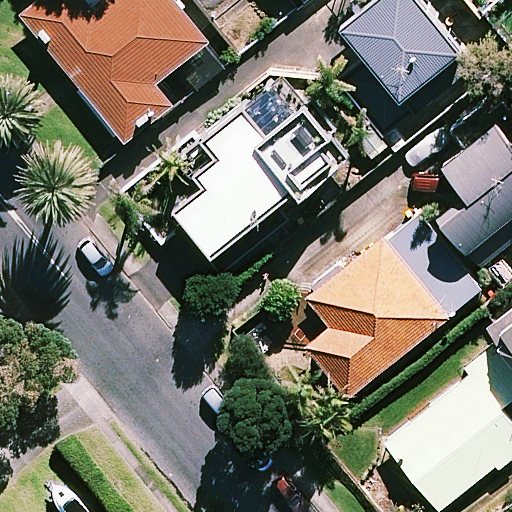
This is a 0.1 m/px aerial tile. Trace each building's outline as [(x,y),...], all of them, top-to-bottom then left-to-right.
[(212,33),(185,0),(36,0),(25,9),(128,137),(177,98),(159,76),(212,33)] [(429,0),(369,0),(347,18),(374,52),(339,79),(382,135),(477,61),(429,0)] [(302,100),(279,73),(186,150),(210,179),(175,208),(225,269),(290,215),(282,205),(356,143),(312,91),(302,100)] [(511,238),(511,101),(494,116),(483,103),(454,127),(465,140),(447,155),(471,184),(442,208),(485,260),(511,238)] [(426,209),(389,239),(385,234),(311,294),(334,323),(309,343),(349,393),(449,312),(486,283),(426,209)] [(511,305),(490,322),(498,334),(469,355),(480,369),(385,440),(433,504),(494,459),(500,467),(511,458),(511,411),(506,404),(511,399),(511,305)]
